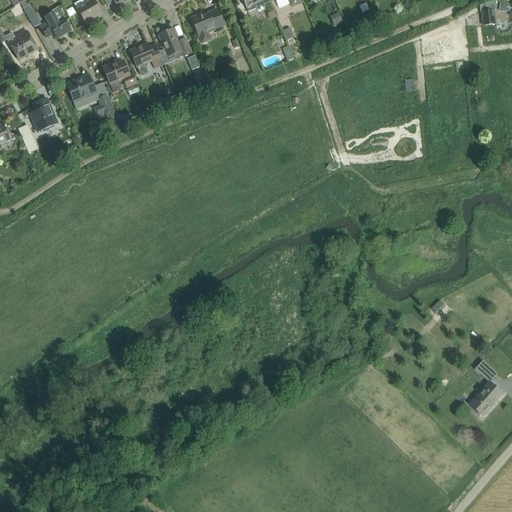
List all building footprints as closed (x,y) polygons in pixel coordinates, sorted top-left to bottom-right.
[(81,0),(74,4),(85,24),(101,14),(93,0),(81,0)] [(114,3),(117,8),(131,0),(103,0),(108,7),(114,3)] [(242,0),(246,8),(247,8),(248,12),(257,9),(257,10),(260,11),(264,10),(265,7),(264,5),(271,2),(269,0),(242,0)] [(275,0),(279,9),(290,4),(292,9),(303,4),(301,0),(275,0)] [(495,0),(492,0),(480,6),(480,13),(482,12),(494,11),(496,11),(495,0)] [(511,0),(509,0),(510,2),(501,0),(498,13),(509,12),(509,10),(511,9),(511,17),(511,16),(511,0)] [(34,29),(41,24),(30,4),(28,6),(25,1),(20,4),(34,29)] [(410,10),(413,4),(407,1),(404,7),(410,10)] [(405,11),(403,4),(396,7),(399,14),(405,11)] [(191,19),(199,37),(202,45),(212,41),(209,33),(224,26),(217,10),(201,17),(201,15),(191,19)] [(482,12),(483,26),(495,25),(494,11),(482,12)] [(40,28),(42,29),(47,38),(54,34),(57,39),(71,31),(62,15),(56,18),(53,13),(44,18),(47,24),(40,28)] [(344,24),(339,14),(331,18),(335,28),(344,24)] [(291,29),(283,32),(287,41),(295,38),(291,29)] [(165,50),(159,53),(164,65),(192,54),(186,40),(179,43),(174,31),(159,37),(165,50)] [(14,52),(19,61),(38,50),(27,32),(15,38),(17,41),(10,46),(14,52)] [(148,44),(130,52),(137,68),(144,65),(152,62),(155,69),(164,65),(159,53),(156,46),(150,48),(148,44)] [(290,47),(283,49),(287,61),(293,59),(290,47)] [(195,56),(187,59),(192,71),(199,68),(195,56)] [(102,68),(114,95),(119,93),(121,89),(119,83),(124,81),(127,89),(138,84),(133,74),(129,76),(123,61),(117,64),(116,62),(102,68)] [(16,74),(12,68),(6,72),(10,78),(16,74)] [(66,85),(70,94),(75,104),(96,94),(88,75),(66,85)] [(100,106),(94,109),(97,117),(104,114),(104,115),(106,114),(109,121),(113,119),(116,118),(107,96),(98,100),(100,106)] [(182,106),(190,103),(187,97),(179,100),(180,102),(182,106)] [(30,114),(34,123),(38,133),(57,124),(50,109),(46,99),(34,105),(37,111),(30,114)] [(168,108),(170,112),(182,106),(180,102),(168,108)] [(129,116),(119,121),(123,131),(134,127),(129,116)] [(0,144),(11,140),(9,133),(5,124),(0,126),(0,144)] [(18,130),(23,142),(33,138),(28,125),(18,130)] [(436,314),(447,307),(442,300),(431,308),(436,314)] [(483,362),(475,370),(485,379),(492,370),(483,362)] [(470,406),(482,416),(502,394),(490,384),(470,406)]
